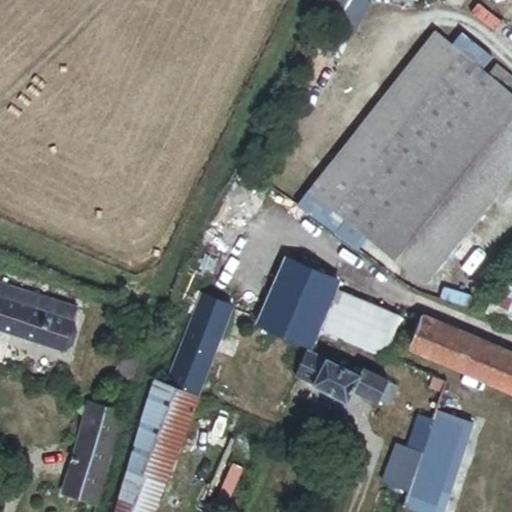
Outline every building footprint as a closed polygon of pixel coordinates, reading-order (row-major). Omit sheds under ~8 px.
[(388,17),(355,0),(353,0),(336,33),(371,51),(388,17)] [(437,0),(399,0),(398,12),(434,18),(437,0)] [(511,139),(511,95),(454,49),(327,208),(332,212),(409,272),(511,139)] [(327,208),(296,183),(283,201),(293,208),(320,227),(332,212),(327,208)] [(283,201),(260,184),(251,195),(285,220),(293,208),(283,201)] [(308,350),(317,330),(328,306),(333,294),(338,283),(287,260),(260,319),(261,320),(257,329),(308,350)] [(0,329),(67,351),(76,321),(33,306),(37,292),(7,281),(6,284),(0,281),(0,329)] [(333,294),(328,306),(347,314),(336,338),(383,359),(398,321),(333,294)] [(153,511),(229,310),(200,299),(167,383),(153,379),(118,511),(153,511)] [(317,330),(336,338),(347,314),(328,306),(317,330)] [(511,394),(511,356),(420,317),(405,348),(511,394)] [(359,376),(307,353),(295,381),(347,403),(350,395),(377,406),(381,397),(392,402),(401,380),(389,374),(387,378),(363,368),(359,376)] [(62,499),(97,510),(123,415),(89,405),(62,499)]
